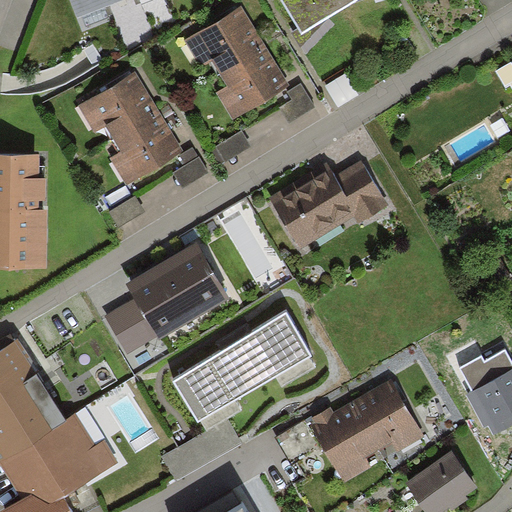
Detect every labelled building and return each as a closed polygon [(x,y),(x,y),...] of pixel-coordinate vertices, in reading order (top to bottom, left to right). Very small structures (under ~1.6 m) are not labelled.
[(69,0),(78,20),(111,8),(108,0),(69,0)] [(280,0),(302,36),(341,12),(333,0),(280,0)] [(333,0),(341,12),(361,0),(333,0)] [(220,75),(267,47),(242,6),(185,40),(202,68),(212,62),(220,75)] [(267,47),(220,75),(226,87),(217,93),(232,120),(290,85),(267,47)] [(113,141),(160,113),(136,72),(78,106),(95,134),(105,128),(113,141)] [(292,100),(279,108),(290,125),(317,108),(301,84),(287,93),(292,100)] [(160,113),(113,141),(120,153),(110,159),(126,186),(184,151),(160,113)] [(242,131),(216,147),(225,163),(252,147),(242,131)] [(39,158),(0,157),(0,271),(47,272),(47,181),(39,181),(39,158)] [(199,158),(174,173),(184,189),(209,173),(199,158)] [(327,164),(269,198),(300,250),(354,218),(358,215),(340,187),(327,164)] [(366,170),(340,187),(358,215),(354,218),(359,225),(389,206),(366,170)] [(145,213),(135,197),(109,213),(118,229),(145,213)] [(197,246),(128,286),(135,299),(157,337),(160,342),(229,301),(197,246)] [(483,296),(511,280),(511,278),(500,255),(470,271),(483,296)] [(157,337),(135,299),(106,317),(129,355),(157,337)] [(287,316),(174,384),(198,425),(312,358),(287,316)] [(0,463),(65,423),(36,377),(39,375),(18,341),(0,352),(0,463)] [(511,369),(466,396),(486,429),(489,427),(494,436),(511,425),(511,369)] [(391,380),(351,402),(380,452),(392,445),(397,454),(425,438),(391,380)] [(152,429),(130,393),(108,407),(131,442),(152,429)] [(315,424),(311,426),(344,484),(372,468),(367,459),(380,452),(351,402),(333,413),(331,408),(312,419),(315,424)] [(65,423),(0,463),(0,467),(22,500),(31,496),(50,504),(64,497),(118,463),(105,443),(97,448),(76,415),(65,423)] [(452,453),(406,485),(425,511),(445,511),(478,490),(452,453)] [(31,496),(22,500),(2,511),(3,511),(71,511),(64,497),(50,504),(31,496)] [(247,511),(242,503),(225,511),(247,511)]
